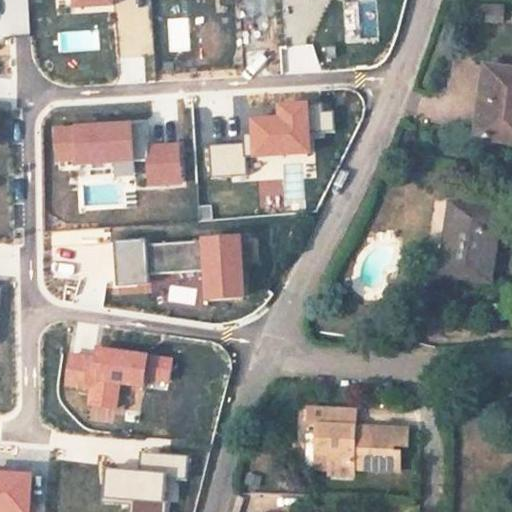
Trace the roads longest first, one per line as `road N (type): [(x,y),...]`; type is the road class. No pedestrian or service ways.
road 1 (residential): [(398,79),(25,96)]
road 2 (unclassified): [(267,341),(398,79)]
road 3 (residential): [(257,366),(511,361)]
road 4 (residential): [(30,309),(267,341)]
road 5 (residential): [(25,96),(30,309)]
road 6 (unclassified): [(216,511),(257,366)]
